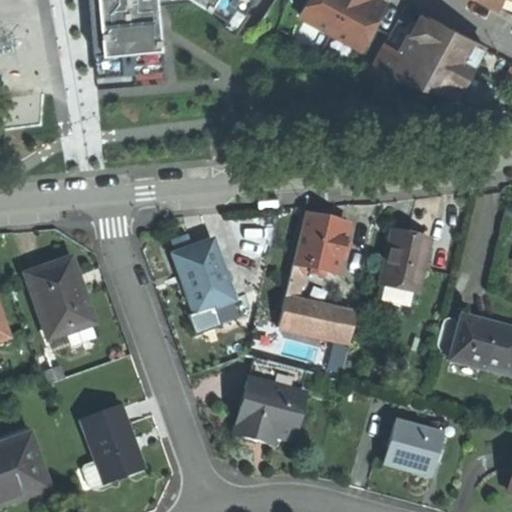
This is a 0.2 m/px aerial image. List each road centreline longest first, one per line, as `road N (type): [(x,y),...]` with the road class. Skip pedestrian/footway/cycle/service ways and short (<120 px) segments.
road 1 (residential): [(103,199),(449,170),(511,155)]
road 2 (residential): [(210,511),(103,199)]
road 3 (residential): [(212,511),(268,500),(355,511)]
